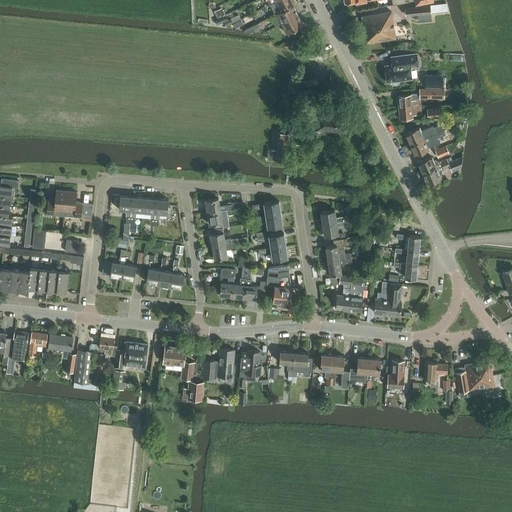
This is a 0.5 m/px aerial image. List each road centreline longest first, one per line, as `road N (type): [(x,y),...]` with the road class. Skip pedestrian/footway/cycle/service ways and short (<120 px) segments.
road 1 (tertiary): [(455,275),(316,0)]
road 2 (residential): [(311,327),(314,298),(294,196),(184,186)]
road 3 (residential): [(197,330),(184,186)]
road 4 (residential): [(89,319),(107,184)]
